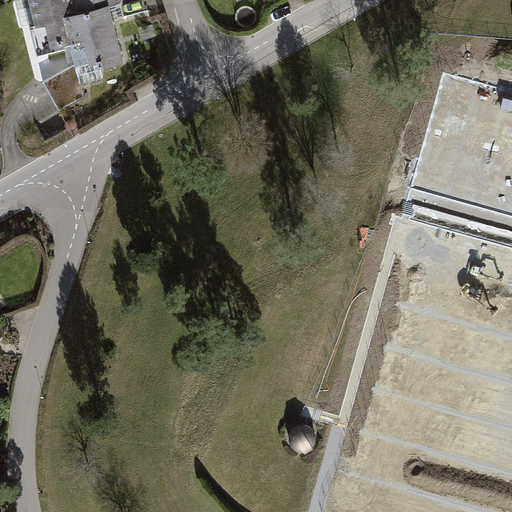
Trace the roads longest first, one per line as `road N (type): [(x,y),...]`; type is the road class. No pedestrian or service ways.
road 1 (residential): [(59,163),(74,192),(76,230),(26,412),(29,511)]
road 2 (residential): [(59,163),(213,72)]
road 3 (residential): [(213,72),(341,0)]
